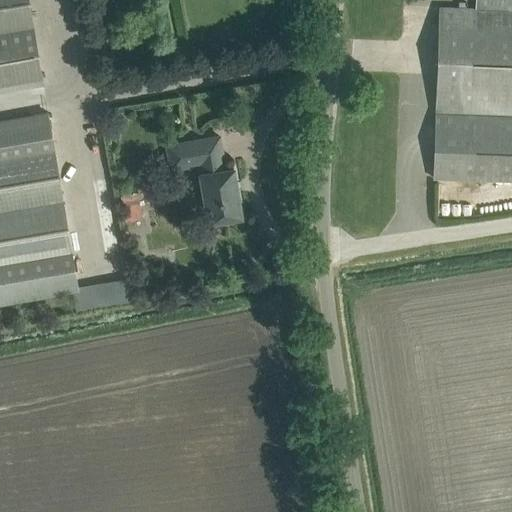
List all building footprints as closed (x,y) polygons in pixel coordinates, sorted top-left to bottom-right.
[(0,0),(0,86),(42,79),(28,0),(0,0)] [(511,114),(511,0),(475,0),(475,9),(439,7),(435,111),(436,111),(511,114)] [(433,178),(511,180),(511,114),(436,111),(433,178)] [(0,305),(73,292),(74,298),(76,313),(133,303),(130,282),(76,291),(63,201),(54,148),(50,120),(49,112),(0,120),(0,305)] [(225,168),(220,136),(167,145),(171,169),(199,164),(209,222),(242,216),(233,167),(225,168)]
